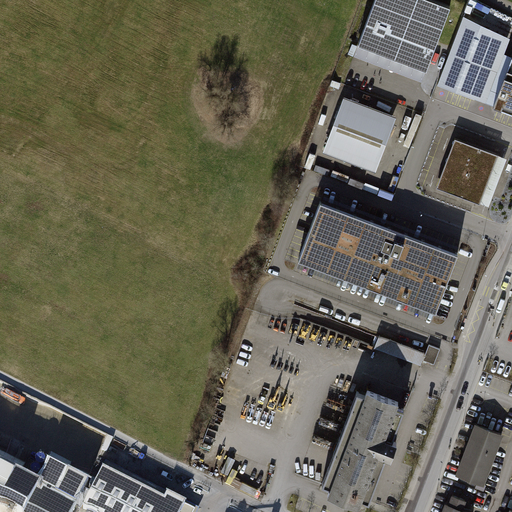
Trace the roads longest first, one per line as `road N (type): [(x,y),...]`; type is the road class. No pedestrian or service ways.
road 1 (residential): [(412,511),(511,250)]
road 2 (track): [(0,374),(193,470)]
